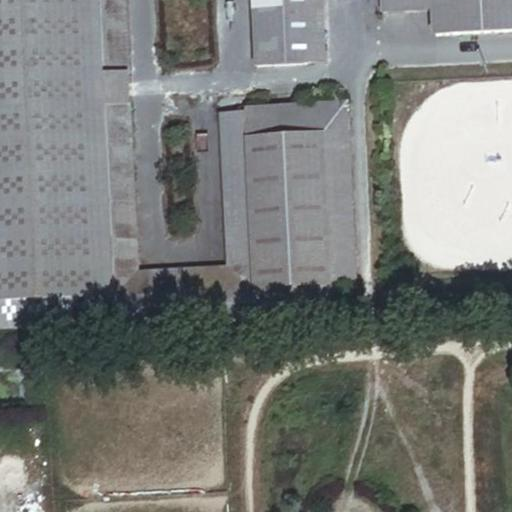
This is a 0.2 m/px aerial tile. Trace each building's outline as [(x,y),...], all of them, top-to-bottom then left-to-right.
[(0,0),(0,330),(117,324),(116,310),(99,0),(0,0)] [(118,0),(99,0),(116,310),(172,307),(172,289),(255,285),(246,113),(228,114),(236,267),(132,272),(118,0)] [(305,68),(301,0),(251,0),(255,70),(305,68)] [(321,0),(301,0),(305,68),(325,67),(321,0)] [(511,0),(380,0),(381,15),(434,13),(435,35),(435,37),(511,33),(511,0)] [(348,103),(276,107),(277,115),(341,112),(350,288),(358,287),(348,103)] [(350,288),(341,112),(277,115),(276,107),(246,108),(246,113),(255,285),(172,289),(172,307),(116,310),(117,324),(118,324),(118,323),(185,319),(184,296),(207,294),(208,314),(248,312),(247,292),(256,291),(258,322),(334,318),(333,288),(350,288)] [(118,324),(118,330),(258,322),(256,291),(247,292),(248,312),(208,314),(207,294),(184,296),(185,319),(118,323),(118,324)]
